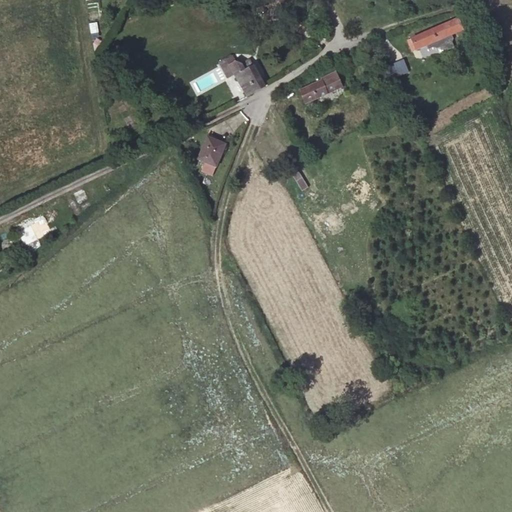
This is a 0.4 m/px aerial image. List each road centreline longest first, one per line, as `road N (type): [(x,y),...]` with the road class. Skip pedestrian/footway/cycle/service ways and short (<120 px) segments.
road 1 (track): [(297,454),(214,281),(221,194),(251,101)]
road 2 (track): [(0,282),(99,207),(161,143),(251,101)]
road 3 (track): [(0,220),(161,143)]
road 4 (residential): [(251,101),(327,50),(331,17),(321,0)]
